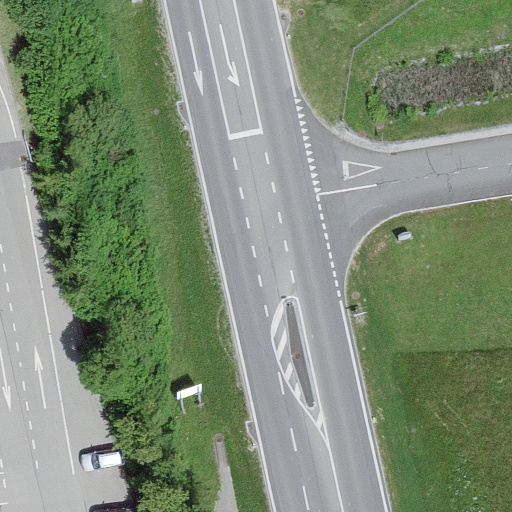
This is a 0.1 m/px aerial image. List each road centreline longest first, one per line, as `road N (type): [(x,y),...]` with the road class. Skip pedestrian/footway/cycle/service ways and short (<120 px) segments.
road 1 (primary): [(291,349),(218,0)]
road 2 (primary): [(291,349),(327,511)]
